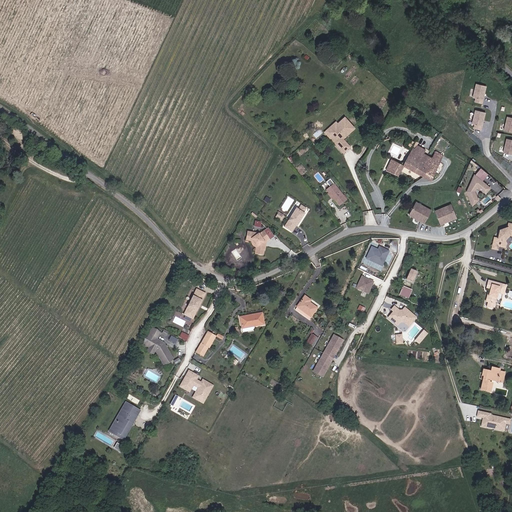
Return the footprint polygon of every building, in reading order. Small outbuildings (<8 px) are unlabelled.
[(483,104),(487,87),(476,84),(473,98),(475,99),(474,102),(483,104)] [(482,130),(486,113),(474,110),(471,124),(474,124),(473,128),(482,130)] [(344,141),(356,130),(346,119),(339,126),(333,131),(335,134),(330,138),(338,148),(345,142),(344,141)] [(335,134),(333,131),(339,126),(337,124),(326,133),(330,138),(335,134)] [(511,139),(506,138),(503,153),(511,155),(511,139)] [(350,149),(345,142),(338,148),(344,154),(350,149)] [(431,150),(413,143),(405,164),(407,165),(435,176),(438,167),(436,166),(440,156),(430,152),(431,150)] [(388,171),(401,176),(405,164),(393,159),(388,171)] [(491,189),(482,181),(488,175),(481,168),(475,175),(474,174),(466,192),(472,206),(480,203),(475,191),(477,187),(486,194),(491,189)] [(347,200),(335,184),(328,190),(330,193),(329,194),(334,200),(335,199),(340,205),(347,200)] [(432,211),(416,202),(408,216),(424,224),(432,211)] [(451,204),(434,211),(440,225),(456,219),(451,204)] [(295,227),(297,228),(306,216),(304,214),(307,210),(301,205),(298,210),(296,209),(284,227),(292,233),(295,227)] [(276,216),(282,220),(285,215),(279,211),(276,216)] [(507,244),(505,239),(509,235),(511,235),(511,224),(509,224),(508,229),(501,231),(500,233),(501,234),(501,237),(499,237),(499,239),(495,238),(493,249),(499,250),(500,246),(506,248),(507,244)] [(256,253),(267,254),(267,248),(265,246),(265,240),(270,238),(266,231),(260,234),(248,233),(248,242),(253,242),(257,247),(256,253)] [(380,245),(378,248),(372,245),(366,259),(382,266),(390,250),(383,247),(380,245)] [(417,271),(411,268),(406,280),(412,282),(417,271)] [(363,275),(357,286),(369,292),(374,281),(363,275)] [(487,303),(489,303),(488,307),(496,310),(497,306),(494,305),(495,299),(499,300),(501,293),(506,294),(508,284),(490,279),(487,288),(490,289),(487,303)] [(399,295),(408,299),(412,289),(403,286),(399,295)] [(207,293),(197,289),(185,315),(194,319),(207,293)] [(298,306),(314,317),(315,314),(319,307),(312,302),(313,300),(305,295),(298,306)] [(417,317),(405,307),(403,309),(400,310),(395,305),(392,309),(395,312),(393,314),(392,313),(388,317),(398,325),(400,322),(404,321),(409,326),(417,317)] [(297,309),(313,319),(314,317),(298,306),(297,309)] [(245,333),(254,331),(256,326),(265,324),(263,312),(242,316),(245,333)] [(161,333),(153,329),(148,339),(150,340),(147,346),(156,352),(163,365),(173,360),(164,344),(157,340),(161,333)] [(428,334),(423,330),(414,340),(419,344),(428,334)] [(180,337),(188,340),(189,334),(182,332),(180,337)] [(214,337),(206,332),(201,344),(207,347),(208,348),(214,337)] [(307,344),(312,346),(317,337),(312,334),(307,344)] [(402,334),(395,334),(395,345),(403,344),(402,334)] [(343,341),(334,337),(316,374),(325,378),(333,363),(330,362),(334,355),(336,356),(343,341)] [(202,357),(207,347),(201,344),(196,353),(202,357)] [(491,378),(496,380),(505,382),(507,373),(502,372),(502,369),(493,367),(493,370),(492,372),(484,370),(483,375),(482,379),(485,380),(483,390),(492,392),(494,384),(491,383),(491,378)] [(207,386),(201,383),(196,380),(198,377),(188,372),(184,380),(186,381),(182,388),(189,392),(193,385),(199,388),(193,398),(199,401),(202,396),(206,398),(213,386),(208,383),(207,386)] [(127,432),(132,422),(131,422),(132,419),(134,421),(137,416),(136,415),(139,409),(127,403),(124,409),(122,408),(119,413),(121,414),(113,430),(121,434),(119,436),(125,439),(129,432),(127,432)] [(488,414),(477,411),(475,416),(481,417),(479,426),(501,432),(503,423),(507,425),(508,422),(488,416),(488,414)] [(121,434),(113,430),(121,414),(119,413),(110,431),(119,436),(121,434)]
